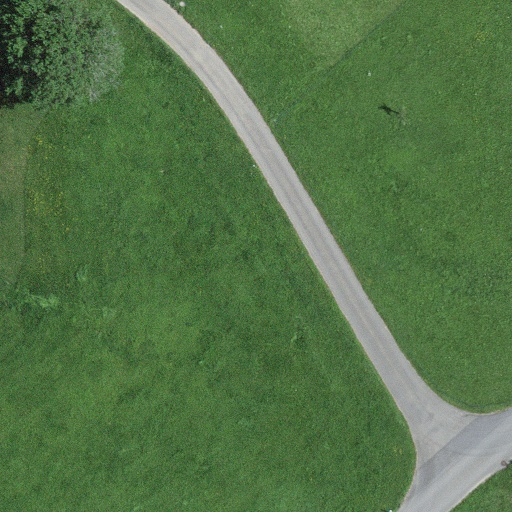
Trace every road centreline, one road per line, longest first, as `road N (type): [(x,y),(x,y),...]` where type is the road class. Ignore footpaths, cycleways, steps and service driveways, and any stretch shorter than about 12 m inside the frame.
road 1 (track): [(141,0),(459,474)]
road 2 (unclassified): [(511,428),(416,511)]
